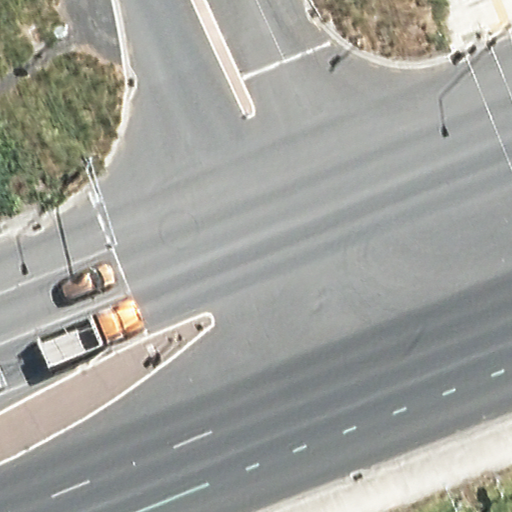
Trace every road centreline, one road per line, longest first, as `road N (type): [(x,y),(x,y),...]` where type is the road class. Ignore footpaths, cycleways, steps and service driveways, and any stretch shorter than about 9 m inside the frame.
road 1 (trunk): [(0,292),(511,96)]
road 2 (trunk): [(369,355),(0,501)]
road 3 (unclassified): [(429,511),(369,355)]
road 4 (trunk): [(511,294),(369,355)]
